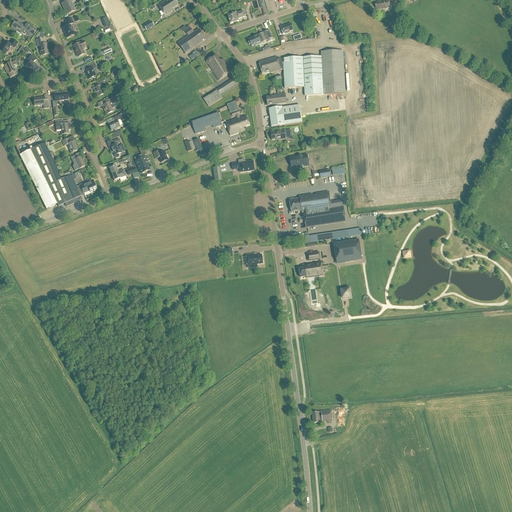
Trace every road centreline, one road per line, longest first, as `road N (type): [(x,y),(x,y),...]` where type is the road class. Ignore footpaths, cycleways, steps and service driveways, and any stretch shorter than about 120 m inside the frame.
road 1 (tertiary): [(309,511),(262,141)]
road 2 (track): [(511,122),(460,216),(511,255)]
road 3 (unclassified): [(110,197),(262,141)]
